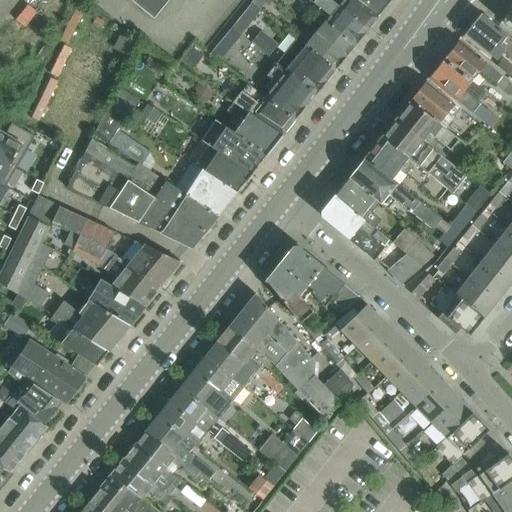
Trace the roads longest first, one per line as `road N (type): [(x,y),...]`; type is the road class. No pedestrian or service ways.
road 1 (tertiary): [(31,511),(282,201)]
road 2 (tertiary): [(282,201),(445,0)]
road 3 (residential): [(282,201),(471,371)]
